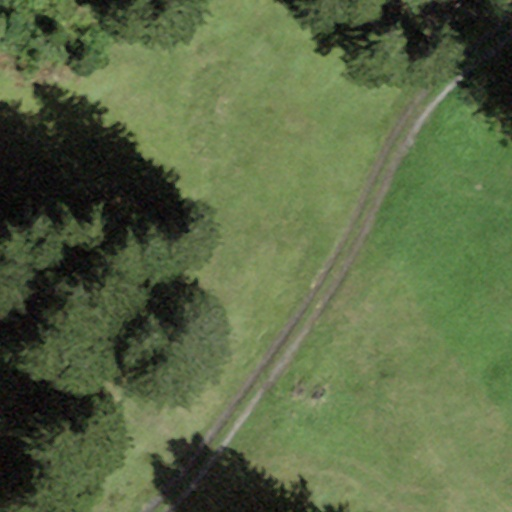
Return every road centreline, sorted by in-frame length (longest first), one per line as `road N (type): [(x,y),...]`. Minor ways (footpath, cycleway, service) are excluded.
road 1 (track): [(329,267),(422,95),(511,21)]
road 2 (track): [(329,267),(248,400),(155,511)]
